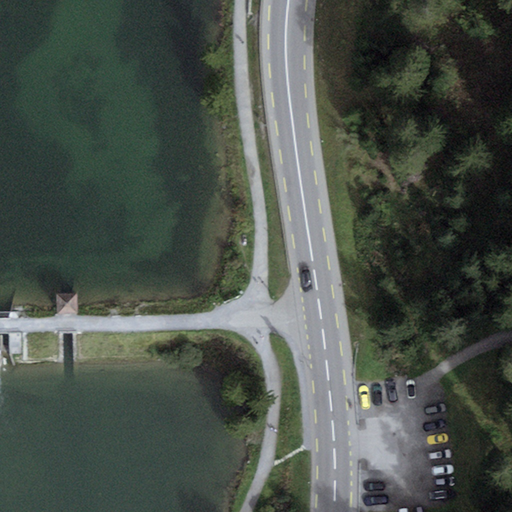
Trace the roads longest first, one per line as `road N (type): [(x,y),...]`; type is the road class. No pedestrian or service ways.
road 1 (primary): [(332,511),(324,343),(285,93),(290,0)]
road 2 (track): [(254,317),(19,324)]
